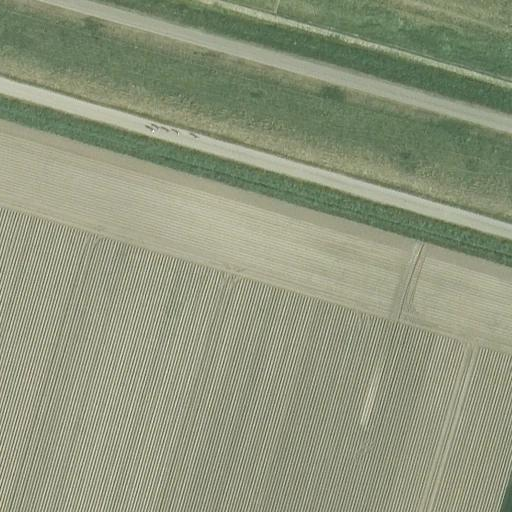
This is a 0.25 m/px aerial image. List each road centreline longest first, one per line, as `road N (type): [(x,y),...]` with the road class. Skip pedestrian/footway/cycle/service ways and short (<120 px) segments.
road 1 (unclassified): [(511,233),(0,86)]
road 2 (unclassified): [(511,128),(56,0)]
